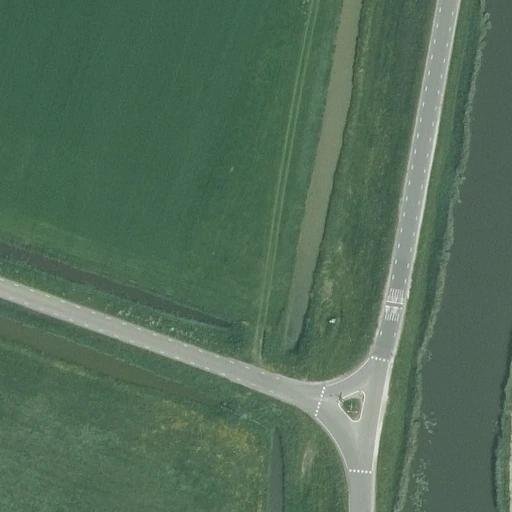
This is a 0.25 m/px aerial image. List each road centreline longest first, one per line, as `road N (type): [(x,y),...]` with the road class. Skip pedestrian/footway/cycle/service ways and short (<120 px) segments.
road 1 (tertiary): [(447,0),(369,414)]
road 2 (tertiary): [(369,414),(0,290)]
